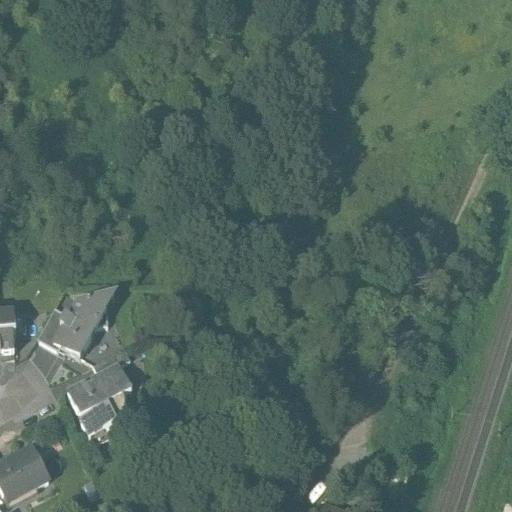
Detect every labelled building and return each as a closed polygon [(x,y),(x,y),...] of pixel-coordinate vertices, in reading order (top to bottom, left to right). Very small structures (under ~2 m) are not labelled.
[(329,223),(316,226),(318,238),(331,236),(329,223)] [(104,274),(78,277),(69,294),(65,291),(59,302),(63,304),(53,321),(60,325),(80,336),(96,305),(107,304),(104,274)] [(59,302),(65,291),(54,285),(36,317),(58,329),(60,325),(53,321),(63,304),(59,302)] [(0,331),(13,331),(12,314),(15,314),(13,290),(0,290),(0,331)] [(92,342),(97,353),(118,343),(130,338),(125,327),(92,342)] [(131,370),(124,373),(125,379),(126,384),(124,390),(121,396),(115,400),(106,404),(110,411),(119,406),(124,403),(127,400),(130,396),(132,392),(133,388),(134,384),(133,380),(135,374),(144,347),(143,331),(130,338),(118,343),(128,363),(131,370)] [(124,373),(121,367),(128,363),(118,343),(97,353),(91,356),(93,360),(86,363),(85,361),(66,371),(86,407),(103,398),(106,404),(115,400),(121,396),(124,390),(126,384),(125,379),(124,373)] [(121,367),(124,373),(131,370),(128,363),(121,367)] [(103,398),(86,407),(89,413),(106,404),(103,398)] [(92,420),(110,411),(106,404),(89,413),(92,420)] [(407,444),(410,425),(389,421),(386,440),(407,444)] [(31,426),(0,443),(0,468),(3,474),(11,470),(14,475),(48,457),(31,426)] [(503,477),(511,478),(511,454),(507,454),(503,477)] [(328,461),(325,467),(337,471),(339,465),(328,461)] [(323,466),(308,508),(319,511),(339,511),(352,477),(337,471),(325,467),(323,466)] [(1,492),(10,511),(16,511),(24,508),(13,486),(1,492)]
